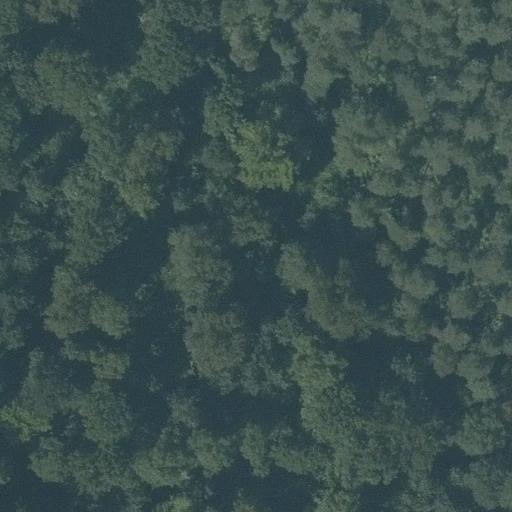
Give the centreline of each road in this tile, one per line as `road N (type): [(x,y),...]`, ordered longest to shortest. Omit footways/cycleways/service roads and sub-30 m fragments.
road 1 (track): [(511,424),(494,462),(447,459),(254,395),(176,391),(82,408),(0,440)]
road 2 (track): [(165,0),(248,136),(284,249),(330,342),(363,380),(372,439)]
road 3 (track): [(510,429),(363,380)]
